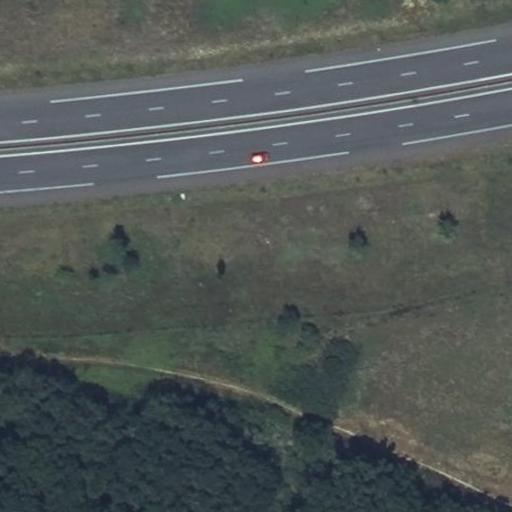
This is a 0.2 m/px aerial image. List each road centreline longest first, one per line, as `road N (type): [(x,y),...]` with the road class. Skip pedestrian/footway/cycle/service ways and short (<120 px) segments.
road 1 (track): [(0,352),(235,379),(511,498)]
road 2 (trunk): [(511,54),(192,104),(0,123)]
road 3 (trunk): [(0,173),(156,159),(511,105)]
